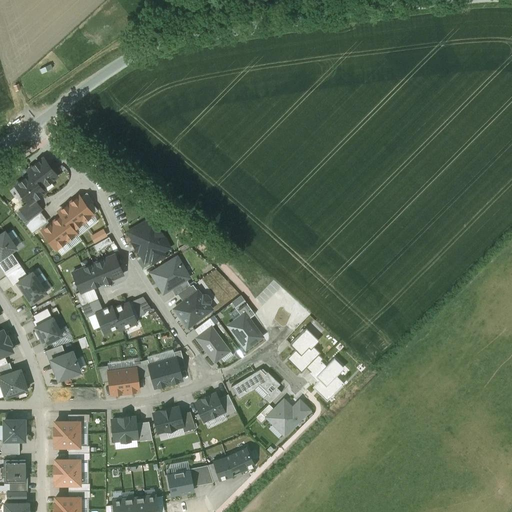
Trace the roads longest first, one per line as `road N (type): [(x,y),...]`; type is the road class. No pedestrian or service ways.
road 1 (residential): [(447,0),(160,45),(28,128)]
road 2 (residential): [(41,406),(148,402),(208,379)]
road 3 (residential): [(84,175),(143,283)]
